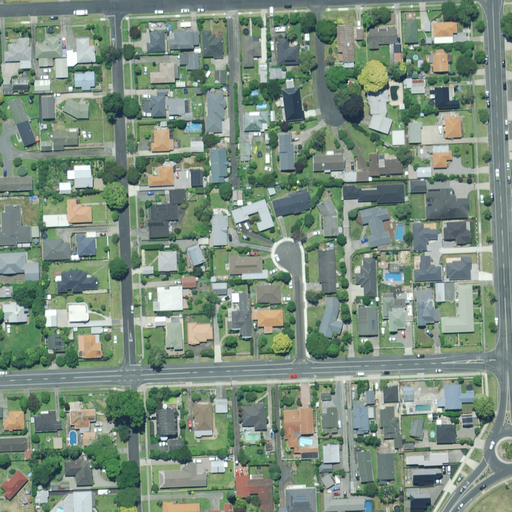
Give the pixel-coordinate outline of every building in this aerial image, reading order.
[(418,38),(416,20),(404,20),(405,39),(418,38)] [(397,43),(396,22),(387,22),(380,23),(369,23),(369,48),(379,48),(379,44),(397,43)] [(457,32),(457,22),(434,23),(434,37),(453,36),(453,33),(457,32)] [(338,27),(338,52),(338,63),(343,63),(343,67),(355,67),(354,26),(338,27)] [(151,52),(152,54),(156,54),(156,51),(165,51),(164,30),(158,30),(158,33),(150,33),(151,43),(147,43),(147,52),(151,52)] [(203,31),(203,57),(214,57),(214,58),(224,58),(224,36),(211,36),(211,31),(203,31)] [(200,32),(184,32),(174,32),(174,39),(170,39),(170,49),(193,49),(193,46),(200,46),(200,32)] [(60,43),(60,37),(46,37),(46,45),(36,45),(36,58),(39,58),(39,66),(54,66),(54,58),(62,57),(62,43),(60,43)] [(252,42),(252,37),(243,37),(244,67),(254,66),(253,56),(261,56),(261,42),(252,42)] [(30,47),(30,38),(20,38),(19,44),(9,44),(9,52),(5,52),(5,61),(21,61),(21,68),(31,68),(32,47),(30,47)] [(277,38),(278,65),(298,64),(298,46),(289,47),(289,38),(277,38)] [(89,39),(77,39),(77,50),(74,50),(68,50),(68,59),(68,66),(74,66),(74,63),(78,63),(96,62),(95,46),(89,46),(89,39)] [(396,51),(391,52),(392,65),(405,64),(404,45),(395,45),(396,51)] [(448,71),(448,54),(434,53),(434,71),(448,71)] [(200,70),(199,54),(180,54),(180,64),(187,64),(188,70),(200,70)] [(68,66),(68,59),(56,59),(56,77),(68,77),(68,66)] [(175,82),(174,63),(160,63),(161,72),(151,73),(151,83),(175,82)] [(283,79),(283,69),(271,68),(271,79),(283,79)] [(228,71),(215,70),(215,80),(216,80),(216,83),(227,84),(228,71)] [(95,86),(95,73),(86,73),(75,73),(75,86),(82,87),(82,90),(90,90),(90,86),(95,86)] [(18,90),(18,92),(25,92),(25,90),(28,91),(28,78),(12,78),(12,84),(2,84),(2,94),(14,94),(14,90),(18,90)] [(425,78),(404,79),(404,84),(407,84),(407,88),(412,88),(412,93),(426,93),(425,78)] [(51,90),(50,80),(35,81),(35,90),(51,90)] [(281,107),(282,107),(283,109),(284,121),(304,118),(300,86),(282,89),(284,99),(280,99),(281,107)] [(386,101),(388,101),(388,87),(368,89),(369,104),(370,104),(371,114),(373,114),(373,116),(369,128),(389,133),(393,120),(387,119),(387,113),(386,101)] [(450,100),(449,87),(430,87),(430,98),(435,98),(436,108),(460,107),(459,100),(450,100)] [(224,98),(223,93),(202,93),(203,116),(206,116),(206,132),(222,132),(221,118),(224,118),(224,106),(227,106),(227,98),(224,98)] [(166,99),(166,95),(152,96),(152,99),(150,100),(150,108),(152,108),(153,117),(166,116),(166,109),(169,109),(169,114),(182,114),(183,120),(193,120),(193,113),(189,113),(189,99),(166,99)] [(36,142),(20,98),(8,102),(25,146),(36,142)] [(69,98),(62,110),(78,118),(90,117),(89,104),(80,103),(69,98)] [(263,130),(268,130),(268,112),(262,112),(260,112),(250,112),(250,116),(244,116),(244,130),(263,130)] [(446,138),(461,137),(461,119),(458,119),(458,116),(451,116),(451,114),(442,115),(443,132),(446,132),(446,138)] [(421,122),(409,123),(409,143),(421,142),(421,122)] [(170,140),(169,129),(154,130),(155,143),(149,143),(150,151),(174,150),(173,140),(170,140)] [(78,144),(77,130),(53,131),(54,150),(64,149),(64,145),(78,144)] [(405,131),(393,131),(393,144),(405,144),(405,131)] [(292,143),(292,134),(279,135),(280,170),(295,169),(294,143),(292,143)] [(52,150),(52,141),(41,142),(42,151),(52,150)] [(204,152),(204,141),(191,141),(191,152),(204,152)] [(251,142),(240,143),(241,161),(252,160),(251,142)] [(449,146),(434,146),(434,167),(447,167),(447,160),(452,160),(452,152),(449,152),(449,146)] [(211,159),(208,159),(208,167),(210,167),(210,175),(210,183),(225,182),(224,176),(227,176),(226,149),(211,149),(211,159)] [(334,155),(334,151),(328,151),(328,155),(313,155),(313,171),(325,170),(325,172),(331,172),(331,170),(345,170),(344,155),(334,155)] [(385,153),(370,154),(371,175),(403,173),(402,163),(397,163),(397,159),(385,160),(385,153)] [(369,181),(369,171),(367,171),(366,165),(358,165),(358,172),(346,172),(346,182),(369,181)] [(173,166),(159,167),(159,176),(148,176),(149,186),(174,185),(173,166)] [(432,177),(431,167),(417,168),(417,177),(432,177)] [(204,184),(203,168),(191,168),(192,184),(204,184)] [(92,187),(92,169),(68,170),(69,178),(74,178),(75,187),(92,187)] [(0,190),(34,190),(33,176),(0,177),(0,190)] [(428,181),(413,182),(413,192),(429,191),(428,181)] [(356,184),(343,184),(343,197),(358,197),(358,200),(378,199),(378,201),(405,200),(405,183),(377,184),(377,188),(362,189),(362,187),(356,187),(356,184)] [(71,193),(71,185),(61,185),(61,193),(71,193)] [(276,193),(274,186),(268,188),(270,195),(276,193)] [(186,203),(185,189),(168,190),(169,204),(147,205),(149,238),(169,237),(168,220),(178,219),(177,204),(186,203)] [(450,189),(440,190),(440,192),(426,192),(427,203),(433,202),(433,206),(426,207),(426,219),(469,217),(468,198),(456,199),(456,195),(450,195),(450,189)] [(312,209),(309,193),(296,195),(296,193),(287,195),(288,197),(273,201),(276,217),(312,209)] [(339,235),(338,213),(330,198),(317,205),(323,215),(324,236),(339,235)] [(76,199),(68,200),(68,222),(92,221),(91,207),(82,207),(82,204),(77,204),(76,199)] [(248,215),(255,212),(257,219),(261,218),(262,221),(257,223),(260,231),(274,226),(265,199),(253,204),(252,201),(247,203),(248,205),(232,211),(236,223),(250,219),(248,215)] [(21,227),(20,205),(5,206),(5,212),(1,212),(2,232),(0,232),(0,244),(17,244),(17,243),(32,242),(31,226),(21,227)] [(380,210),(379,206),(360,211),(363,224),(369,223),(372,235),(368,236),(371,247),(391,242),(389,231),(385,232),(382,220),(390,218),(387,208),(380,210)] [(223,216),(223,212),(213,212),(213,245),(228,245),(228,216),(223,216)] [(438,226),(438,234),(428,234),(428,254),(447,253),(447,264),(466,263),(466,246),(461,246),(461,237),(448,237),(448,226),(438,226)] [(84,238),(84,236),(78,236),(78,255),(95,255),(95,238),(84,238)] [(70,243),(61,243),(61,240),(43,240),(43,259),(70,259),(70,243)] [(205,261),(199,245),(188,249),(194,266),(205,261)] [(336,293),(335,251),(319,251),(319,276),(317,276),(317,283),(322,283),(322,293),(336,293)] [(177,270),(176,252),(163,253),(163,256),(158,256),(159,271),(177,270)] [(27,262),(27,253),(0,253),(0,273),(25,273),(25,281),(40,281),(39,262),(27,262)] [(262,256),(229,256),(229,274),(243,273),(243,279),(268,278),(268,270),(262,270),(262,256)] [(376,258),(363,258),(364,266),(360,266),(360,273),(356,273),(356,284),(364,283),(364,296),(377,296),(376,258)] [(451,265),(435,264),(435,281),(446,281),(446,276),(451,276),(451,265)] [(83,271),(83,269),(70,269),(70,271),(62,271),(62,279),(58,280),(58,291),(82,290),(82,289),(98,288),(98,276),(87,277),(87,271),(83,271)] [(196,287),(195,277),(183,277),(183,288),(196,287)] [(444,283),(436,283),(437,301),(445,301),(444,283)] [(280,303),(280,285),(256,285),(257,303),(280,303)] [(457,293),(459,293),(459,296),(456,296),(456,303),(459,303),(459,310),(458,310),(458,315),(460,315),(460,318),(442,318),(442,333),(474,331),(472,285),(458,285),(458,288),(457,288),(457,293)] [(183,310),(182,286),(158,287),(158,302),(153,302),(154,311),(183,310)] [(433,311),(433,290),(426,290),(426,294),(417,294),(417,325),(426,325),(426,323),(440,323),(440,311),(433,311)] [(251,337),(249,293),(239,293),(239,311),(231,311),(231,321),(228,321),(229,330),(240,329),(241,338),(251,337)] [(338,297),(326,297),(326,306),(319,334),(331,338),(332,331),(340,334),(343,322),(336,320),(339,307),(338,297)] [(394,308),(394,297),(382,298),(383,318),(389,318),(390,331),(397,331),(397,328),(405,328),(405,308),(394,308)] [(18,302),(4,303),(4,322),(28,322),(28,314),(25,314),(25,305),(18,305),(18,302)] [(86,314),(86,305),(69,306),(69,321),(89,320),(88,314),(86,314)] [(377,335),(377,307),(358,308),(359,335),(377,335)] [(57,326),(56,310),(46,310),(47,326),(57,326)] [(283,326),(283,310),(253,310),(253,320),(259,320),(259,326),(265,326),(265,333),(273,333),(273,326),(283,326)] [(167,317),(156,317),(156,325),(167,325),(167,317)] [(198,322),(188,323),(189,344),(200,343),(200,341),(206,341),(206,339),(213,339),(212,328),(211,328),(211,324),(198,325),(198,322)] [(183,349),(181,323),(167,323),(168,335),(166,335),(166,347),(174,347),(175,349),(183,349)] [(64,334),(51,334),(52,352),(65,351),(64,334)] [(102,357),(101,335),(79,336),(80,358),(102,357)] [(461,394),(461,385),(444,386),(445,398),(437,398),(437,407),(445,406),(445,409),(462,409),(462,403),(475,402),(474,393),(461,394)] [(414,400),(414,386),(403,386),(404,401),(414,400)] [(231,412),(231,399),(216,400),(216,412),(231,412)] [(374,418),(374,407),(369,407),(368,405),(362,405),(362,401),(353,401),(354,438),(360,438),(360,433),(369,433),(368,418),(374,418)] [(241,405),(242,425),(255,424),(255,428),(267,428),(266,402),(253,402),(254,405),(241,405)] [(195,435),(214,435),(214,404),(195,404),(195,408),(193,408),(193,417),(195,417),(195,435)] [(322,428),(323,428),(324,434),(338,433),(337,406),(323,406),(323,414),(321,414),(322,428)] [(177,409),(158,410),(159,435),(178,434),(177,409)] [(298,448),(296,432),(300,432),(300,434),(313,434),(312,409),(284,410),(285,439),(289,439),(289,447),(295,447),(295,458),(301,457),(302,459),(319,458),(318,447),(298,448)] [(398,434),(397,422),(394,422),(394,409),(380,409),(380,427),(383,427),(384,438),(395,438),(395,448),(399,448),(399,453),(403,453),(403,433),(398,434)] [(95,430),(94,410),(70,411),(71,425),(75,425),(76,429),(80,428),(81,433),(83,433),(84,446),(92,445),(91,430),(95,430)] [(13,431),(13,429),(25,429),(24,411),(9,412),(9,418),(4,419),(4,429),(10,429),(10,431),(13,431)] [(56,421),(56,411),(48,412),(48,414),(41,414),(42,417),(34,417),(35,432),(63,430),(62,421),(56,421)] [(424,419),(414,417),(410,435),(420,437),(424,419)] [(442,420),(437,420),(437,442),(455,442),(455,422),(450,422),(450,420),(442,420)] [(0,451),(27,450),(27,438),(0,438),(0,451)] [(63,448),(62,438),(54,438),(54,448),(63,448)] [(182,450),(181,439),(169,440),(170,451),(182,450)] [(276,451),(275,440),(265,441),(266,455),(271,455),(270,451),(276,451)] [(340,462),(339,445),(324,445),(324,462),(340,462)] [(373,481),(370,451),(357,452),(360,482),(373,481)] [(430,465),(430,452),(416,452),(416,464),(430,465)] [(394,479),(393,453),(377,454),(379,480),(394,479)] [(414,453),(404,453),(403,458),(407,458),(406,463),(413,464),(414,453)] [(225,472),(225,459),(212,459),(212,472),(225,472)] [(92,485),(92,461),(65,462),(65,475),(76,475),(77,485),(92,485)] [(185,463),(185,465),(180,470),(159,471),(160,487),(206,486),(206,472),(197,472),(196,463),(185,463)] [(432,494),(432,468),(418,468),(418,492),(423,492),(423,494),(432,494)] [(28,479),(19,470),(8,482),(6,480),(0,486),(7,492),(4,494),(10,499),(28,479)] [(330,479),(330,473),(322,473),(322,481),(327,487),(333,483),(330,479)] [(249,480),(249,475),(236,476),(237,498),(250,497),(250,494),(259,493),(260,511),(267,511),(274,511),(272,479),(249,480)] [(412,477),(404,477),(404,491),(410,491),(410,486),(412,486),(412,477)] [(317,511),(316,488),(285,490),(286,508),(279,508),(279,511),(317,511)] [(36,498),(36,503),(48,503),(48,491),(36,492),(36,498)] [(92,511),(92,492),(74,492),(74,503),(63,503),(63,511),(92,511)] [(334,493),(324,494),(325,511),(338,511),(345,511),(345,510),(365,509),(365,498),(334,499),(334,493)] [(173,505),(173,502),(163,503),(163,511),(199,511),(200,504),(173,505)] [(234,511),(234,503),(225,504),(225,510),(209,511),(234,511)]
